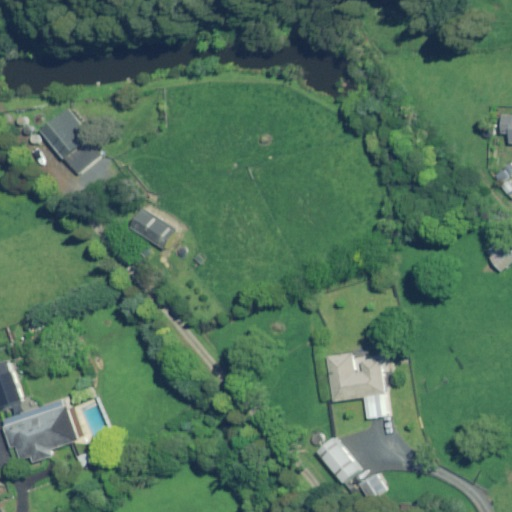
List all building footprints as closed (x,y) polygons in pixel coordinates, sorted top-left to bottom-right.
[(87,144),(63,116),(45,132),(80,174),(105,153),(93,139),(87,144)] [(509,134),(508,145),(511,144),(511,116),(501,116),(501,134),(509,134)] [(174,228),(145,210),(134,228),(162,246),(174,228)] [(511,265),(511,246),(506,239),(488,251),(503,272),(511,265)] [(351,355),(327,358),(333,403),(365,398),(368,419),(388,416),(380,361),(352,365),(351,355)] [(8,363),(0,365),(0,408),(21,402),(8,363)] [(66,405),(3,426),(15,461),(31,455),(34,463),(53,456),(51,449),(78,440),(66,405)] [(334,438),(316,452),(342,484),(360,470),(334,438)] [(377,474),(359,485),(369,501),(387,490),(377,474)]
